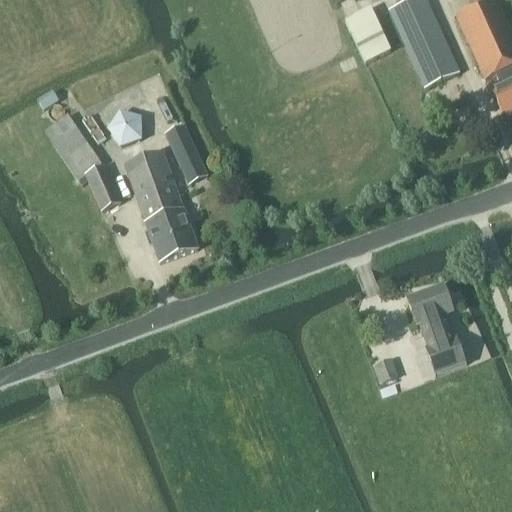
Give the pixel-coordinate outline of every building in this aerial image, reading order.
[(448,54),(423,0),(422,0),(389,15),(424,93),(458,77),(448,54)] [(511,41),(494,2),(455,20),(485,85),(496,80),(501,92),(492,96),(503,121),(511,116),(511,41)] [(349,26),(368,69),(395,56),(375,14),(349,26)] [(51,95),(36,103),(42,113),(57,105),(51,95)] [(67,118),(43,134),(77,184),(100,168),(67,118)] [(142,125),(124,120),(115,134),(126,146),(141,142),(142,125)] [(185,130),(164,140),(181,177),(202,167),(185,130)] [(161,156),(123,170),(145,230),(151,228),(156,243),(151,245),(159,267),(196,254),(185,223),(180,225),(178,218),(183,216),(161,156)] [(119,208),(103,172),(85,180),(101,216),(119,208)] [(443,291),(406,304),(415,329),(419,328),(428,353),(425,354),(434,379),(465,368),(456,343),(453,344),(444,319),(452,316),(443,291)]
